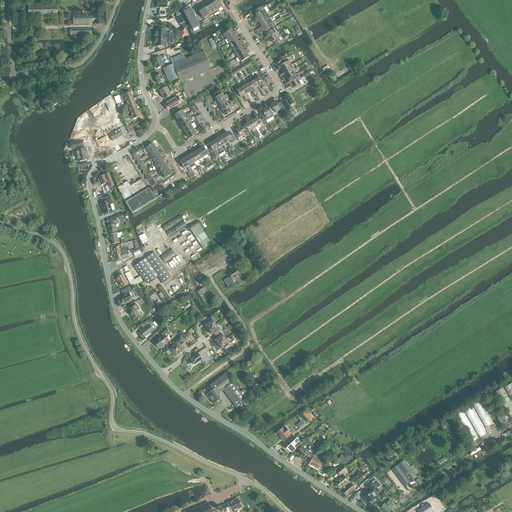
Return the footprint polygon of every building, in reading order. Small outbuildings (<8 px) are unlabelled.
[(209,6),(213,12),(217,10),(217,9),(211,0),(210,0),(209,1),(211,4),(209,6)] [(219,1),(218,0),(217,0),(215,1),(214,0),(211,0),(217,9),(217,10),(218,12),(223,8),(222,6),(224,5),(220,0),(219,1)] [(159,8),(159,16),(165,16),(165,8),(167,8),(167,2),(156,2),(156,8),(159,8)] [(213,12),(209,6),(206,7),(204,4),(202,5),(208,15),(209,15),(213,12)] [(203,18),(205,20),(210,17),(209,15),(208,15),(202,5),(200,7),(202,10),(199,11),(200,13),(199,14),(202,19),(203,18)] [(256,13),(254,14),(256,17),(252,19),(254,21),(267,13),(262,5),(254,11),(256,13)] [(29,14),(57,13),(57,6),(29,6),(29,14)] [(183,10),(193,29),(199,26),(190,7),(183,10)] [(254,21),(255,23),(259,21),(260,24),(270,18),(267,13),(254,21)] [(73,15),(73,25),(93,24),(103,24),(103,14),(93,14),(73,15)] [(260,24),(262,26),(258,28),(259,30),(273,22),(270,18),(260,24)] [(266,33),(273,28),(275,27),(273,22),(259,30),(261,33),(264,30),(266,33)] [(183,37),(189,35),(188,32),(187,33),(184,28),(178,31),(182,38),(183,37)] [(265,40),(276,33),(273,28),(266,33),(267,35),(264,37),(265,40)] [(226,38),(237,32),(235,30),(232,32),(231,29),(223,34),(226,38)] [(165,34),(166,30),(157,30),(157,32),(155,32),(155,36),(156,36),(156,38),(168,38),(168,34),(165,34)] [(237,32),(226,38),(229,43),(236,38),(235,36),(238,34),(237,32)] [(276,33),(265,40),(266,42),(270,40),(272,42),(273,41),(275,44),(280,40),(279,38),(276,33)] [(168,43),(168,38),(156,38),(156,39),(155,39),(155,43),(156,43),(156,46),(165,46),(165,43),(168,43)] [(236,38),(229,43),(232,47),(242,41),(241,39),(238,41),(236,38)] [(242,41),(232,47),(235,52),(242,48),(240,45),(244,43),(242,41)] [(242,48),(235,52),(238,57),(248,50),(247,48),(244,50),(242,48)] [(248,50),(238,57),(241,61),(248,57),(246,54),(249,52),(248,50)] [(173,64),(178,78),(180,83),(211,70),(203,51),(181,61),(179,55),(170,59),(173,64)] [(156,68),(163,65),(159,57),(153,60),(156,68)] [(289,60),(275,68),(276,70),(281,68),(282,70),(288,67),(292,64),(290,62),(291,62),(289,60)] [(169,82),(178,78),(173,64),(163,68),(169,82)] [(288,67),(282,70),(284,73),(280,75),(281,77),(295,68),(294,67),(293,67),(292,64),(288,67)] [(295,68),(281,77),(282,79),(286,77),(288,79),(295,74),(293,72),(296,70),(295,68)] [(163,80),(166,79),(164,75),(161,76),(161,74),(155,77),(158,83),(164,81),(163,80)] [(254,79),(258,86),(261,85),(263,89),(265,88),(257,74),(254,75),(256,78),(254,79)] [(295,74),(288,79),(289,81),(285,84),(286,86),(288,85),(300,77),(299,75),(296,77),(295,74)] [(300,77),(288,85),(286,86),(287,88),(291,85),(293,88),(300,83),(301,85),(304,83),(300,77)] [(258,86),(254,79),(251,81),(249,78),(248,80),(256,93),(258,92),(255,88),(258,86)] [(256,93),(248,80),(246,81),(247,83),(245,84),(250,92),(252,90),(254,94),(256,93)] [(239,85),(248,99),(249,97),(247,93),(250,92),(245,84),(242,86),(241,84),(239,85)] [(169,92),(172,91),(168,85),(159,91),(164,99),(171,95),(169,92)] [(248,99),(239,85),(237,86),(239,88),(236,90),(241,97),(243,95),(246,100),(248,99)] [(126,100),(132,98),(130,92),(121,95),(122,98),(124,97),(126,100)] [(215,104),(227,96),(226,94),(223,96),(222,93),(215,98),(216,100),(214,102),(215,104)] [(282,104),(287,111),(290,110),(288,106),(294,102),(289,93),(282,98),(285,102),(282,104)] [(168,110),(180,102),(177,96),(164,104),(168,110)] [(220,106),(227,102),(226,100),(228,98),(227,96),(215,104),(216,105),(218,104),(220,106)] [(132,98),(126,100),(128,106),(135,104),(132,98)] [(275,113),(275,112),(279,110),(280,112),(284,109),(280,102),(277,104),(276,101),(270,105),(272,108),(275,113)] [(227,102),(220,106),(222,109),(220,110),(222,112),(232,105),(231,103),(229,104),(227,102)] [(135,104),(128,106),(131,112),(137,110),(135,104)] [(231,108),(234,107),(232,105),(222,112),(223,113),(224,113),(225,115),(232,111),(231,108)] [(275,113),(272,108),(269,109),(267,106),(262,110),(264,115),(262,116),(265,121),(276,114),(275,112),(275,113)] [(137,110),(131,112),(132,116),(130,117),(131,119),(140,116),(137,110)] [(177,119),(185,115),(182,110),(174,115),(177,119)] [(261,115),(258,117),(255,112),(253,113),(256,117),(253,119),(258,126),(260,125),(262,127),(266,124),(261,115)] [(186,114),(185,115),(177,119),(180,124),(190,118),(189,116),(188,117),(186,114)] [(258,126),(253,119),(251,120),(248,116),(246,117),(255,131),(257,130),(255,128),(258,126)] [(255,131),(246,117),(244,118),(247,122),(244,124),(249,131),(252,130),(253,132),(255,131)] [(183,129),(191,124),(189,123),(192,121),(190,118),(180,124),(183,129)] [(249,131),(244,124),(242,125),(239,121),(238,123),(246,136),(248,135),(247,133),(249,131)] [(246,136),(238,123),(236,124),(238,128),(236,129),(240,137),(243,135),(244,138),(246,136)] [(186,133),(193,129),(191,124),(183,129),(186,133)] [(113,141),(123,135),(119,129),(109,134),(113,141)] [(193,129),(186,133),(189,138),(196,133),(193,129)] [(223,135),(227,142),(230,140),(231,142),(236,139),(232,134),(230,135),(227,132),(223,135)] [(227,142),(223,135),(218,138),(222,145),(227,142)] [(222,145),(218,138),(213,140),(218,148),(222,145)] [(79,156),(77,157),(78,161),(88,159),(87,155),(86,155),(86,153),(87,152),(86,147),(83,148),(83,146),(82,140),(70,142),(71,149),(77,147),(77,149),(79,156)] [(218,148),(213,140),(209,143),(211,147),(209,148),(213,154),(217,152),(215,149),(218,148)] [(150,152),(156,148),(153,143),(146,147),(144,149),(147,154),(149,152),(150,152)] [(198,150),(203,157),(210,153),(207,149),(206,150),(203,147),(198,150)] [(152,158),(159,153),(156,148),(150,152),(149,152),(149,153),(147,154),(148,156),(150,155),(152,158)] [(194,152),(198,160),(203,157),(198,150),(194,152)] [(198,160),(194,152),(189,155),(194,163),(198,160)] [(159,153),(152,158),(154,160),(152,161),(153,164),(162,159),(159,153)] [(194,163),(189,155),(185,158),(189,165),(194,163)] [(192,170),(189,165),(185,158),(180,161),(184,168),(187,167),(190,172),(192,171),(192,170)] [(158,168),(165,164),(162,159),(153,164),(155,166),(157,165),(158,168)] [(160,174),(168,169),(165,164),(158,168),(160,171),(158,172),(160,174)] [(168,169),(160,174),(161,177),(163,175),(165,178),(172,174),(168,169)] [(110,186),(113,185),(111,178),(107,180),(105,175),(99,177),(102,184),(108,182),(110,186)] [(132,213),(155,198),(155,199),(156,198),(155,198),(152,192),(149,188),(147,189),(145,186),(145,185),(141,179),(130,186),(127,181),(117,187),(122,194),(121,195),(124,198),(123,198),(127,205),(132,213)] [(152,192),(155,198),(160,195),(157,189),(152,192)] [(110,196),(103,198),(104,202),(102,202),(103,207),(102,207),(104,214),(112,212),(110,204),(113,204),(110,196)] [(169,235),(187,226),(181,215),(163,225),(169,235)] [(113,222),(118,220),(117,216),(106,219),(107,223),(108,223),(109,225),(108,225),(110,233),(116,231),(114,224),(113,222)] [(190,229),(203,249),(212,243),(199,223),(190,229)] [(145,233),(139,236),(143,243),(149,240),(145,233)] [(128,241),(130,251),(139,249),(137,239),(128,241)] [(128,247),(124,248),(120,249),(119,245),(112,246),(114,254),(128,251),(129,251),(128,247)] [(172,248),(160,254),(165,262),(176,256),(172,248)] [(129,257),(128,251),(114,254),(116,262),(122,260),(122,258),(129,257)] [(171,277),(169,274),(154,252),(145,258),(163,283),(171,277)] [(146,284),(155,277),(143,260),(134,266),(146,284)] [(232,280),(240,274),(236,268),(231,271),(229,270),(227,272),(230,277),(224,281),(228,286),(234,282),(232,280)] [(130,272),(125,274),(131,287),(142,281),(140,277),(134,280),(130,272)] [(121,287),(127,284),(123,275),(116,278),(121,287)] [(162,285),(158,288),(161,293),(158,295),(161,299),(168,295),(162,285)] [(128,293),(131,292),(129,287),(121,291),(123,295),(120,297),(123,304),(132,299),(128,293)] [(204,302),(211,297),(204,288),(197,292),(204,302)] [(136,304),(129,309),(131,311),(129,313),(134,321),(141,317),(135,309),(138,308),(136,304)] [(208,330),(216,324),(213,320),(214,319),(212,316),(206,321),(208,323),(205,325),(208,330)] [(145,337),(153,330),(150,326),(153,324),(149,319),(143,324),(145,327),(140,331),(145,337)] [(216,335),(222,331),(220,328),(219,329),(216,324),(208,330),(211,334),(214,332),(216,335)] [(167,335),(170,333),(166,328),(160,332),(162,335),(159,337),(159,338),(154,342),(159,348),(165,343),(166,344),(169,341),(166,338),(168,336),(167,335)] [(225,339),(222,335),(224,334),(222,331),(216,335),(217,338),(214,340),(218,344),(225,339)] [(185,342),(180,336),(173,342),(175,345),(169,349),(175,356),(183,350),(178,345),(179,344),(181,344),(185,342)] [(225,339),(218,344),(221,349),(224,347),(226,350),(233,345),(231,342),(230,342),(227,338),(225,339)] [(200,357),(208,351),(206,348),(198,353),(190,358),(192,361),(191,362),(192,364),(194,365),(202,359),(200,357)] [(241,391),(244,388),(237,380),(234,382),(241,391)] [(214,388),(206,394),(212,402),(220,395),(228,388),(223,382),(215,389),(214,388)] [(511,402),(504,387),(496,391),(510,417),(511,416),(511,402)] [(243,391),(226,404),(233,413),(250,400),(243,391)] [(466,410),(479,437),(492,430),(489,424),(492,422),(482,400),(473,404),(474,406),(466,410)] [(303,413),(308,420),(313,416),(308,410),(303,413)] [(471,441),(480,437),(472,422),(470,423),(464,411),(458,414),(471,441)] [(499,421),(505,419),(503,413),(497,416),(499,421)] [(441,424),(444,430),(452,427),(450,420),(441,424)] [(283,429),(282,428),(277,432),(279,435),(279,436),(280,437),(281,437),(283,440),(289,435),(288,434),(289,433),(285,427),(283,429)] [(287,447),(286,448),(291,451),(291,452),(300,443),(297,438),(296,438),(294,439),(290,441),(291,442),(290,442),(289,444),(288,445),(287,446),(287,447)] [(302,459),(308,451),(304,448),(300,445),(296,451),(298,452),(296,455),(302,459)] [(308,451),(302,459),(306,462),(310,457),(311,458),(312,456),(311,455),(312,454),(308,451)] [(349,460),(342,454),(338,460),(343,464),(344,463),(346,465),(349,460)] [(319,469),(322,461),(319,460),(320,458),(314,456),(310,464),(319,469)] [(405,486),(417,477),(404,461),(392,470),(405,486)] [(336,472),(339,475),(345,470),(343,466),(336,472)] [(345,485),(348,482),(343,475),(337,479),(336,479),(335,481),(334,482),(339,488),(344,484),(345,485)] [(375,479),(366,487),(367,487),(371,492),(368,495),(367,494),(363,498),(367,503),(372,499),(372,500),(378,495),(375,492),(378,489),(381,486),(375,479)] [(351,484),(342,491),(346,496),(355,489),(351,484)] [(400,491),(395,496),(400,500),(405,495),(400,491)] [(238,498),(221,506),(224,511),(226,511),(227,511),(230,511),(233,511),(236,511),(237,511),(238,510),(237,509),(242,507),(238,498)] [(391,510),(395,505),(389,499),(385,503),(380,507),(384,511),(389,511),(391,510)] [(212,511),(208,503),(185,511),(212,511)]
